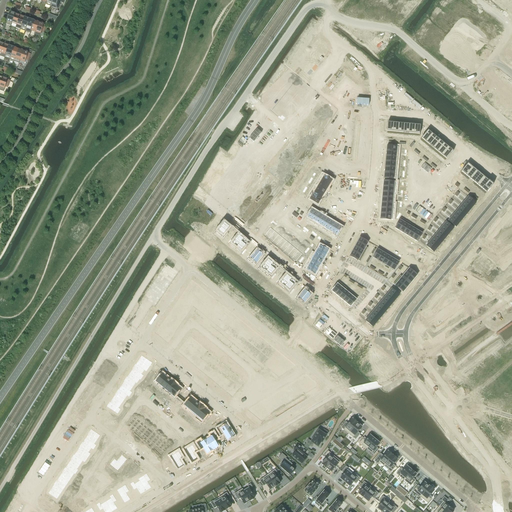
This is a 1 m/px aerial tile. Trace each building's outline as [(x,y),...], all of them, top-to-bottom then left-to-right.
[(10,12),(6,24),(11,26),(15,14),(10,12)] [(15,14),(11,26),(12,23),(16,25),(20,15),(15,14)] [(16,25),(15,28),(20,29),(25,17),(20,15),(16,25)] [(25,17),(20,29),(25,31),(29,19),(25,17)] [(29,19),(25,31),(30,33),(34,21),(29,19)] [(34,21),(30,33),(31,30),(35,32),(34,34),(39,22),(34,21)] [(39,22),(34,34),(40,36),(41,32),(44,33),(46,25),(44,25),(44,24),(39,22)] [(1,53),(0,54),(0,56),(4,58),(9,45),(4,44),(1,53)] [(9,45),(4,58),(9,59),(14,47),(9,45)] [(14,47),(9,59),(14,61),(18,49),(14,47)] [(18,49),(14,61),(19,63),(23,51),(18,49)] [(23,51),(19,63),(20,60),(25,62),(26,60),(28,61),(30,54),(28,53),(28,52),(23,51)] [(3,77),(0,84),(0,90),(3,91),(5,87),(7,88),(10,80),(8,80),(8,79),(3,77)] [(323,103),(267,171),(275,177),(302,146),(301,145),(304,141),(305,142),(331,110),(323,103)] [(338,160),(337,171),(364,174),(369,119),(359,118),(354,163),(346,163),(346,161),(338,160)] [(428,130),(420,140),(424,144),(432,134),(428,130)] [(432,134),(424,144),(428,147),(436,137),(432,134)] [(436,137),(428,147),(432,151),(440,141),(436,137)] [(440,141),(432,151),(436,154),(445,144),(440,141)] [(445,144),(436,154),(441,157),(449,148),(445,144)] [(449,148),(441,157),(445,161),(453,151),(449,148)] [(461,171),(459,173),(464,177),(472,167),(468,163),(461,171)] [(472,167),(464,177),(468,180),(476,170),(472,167)] [(477,169),(471,177),(475,181),(480,174),(481,173),(477,169)] [(475,181),(472,184),(476,187),(484,177),(480,174),(475,181)] [(322,175),(319,179),(329,185),(332,181),(322,175)] [(267,177),(237,213),(245,220),(276,184),(267,177)] [(484,177),(476,187),(480,191),(489,181),(484,177)] [(319,179),(316,184),(326,190),(329,185),(319,179)] [(489,181),(480,191),(485,194),(493,184),(489,181)] [(316,184),(313,189),(323,195),(326,190),(316,184)] [(313,189),(311,193),(320,199),(323,195),(313,189)] [(311,193),(308,198),(317,204),(320,199),(311,193)] [(468,197),(465,201),(472,207),(475,203),(468,197)] [(465,201),(461,205),(469,211),(472,207),(465,201)] [(461,205),(458,209),(466,215),(469,211),(461,205)] [(458,209),(455,213),(462,219),(466,215),(458,209)] [(312,210),(306,218),(311,221),(310,222),(316,212),(312,210)] [(316,212),(310,222),(314,225),(320,215),(316,212)] [(455,213),(452,217),(459,223),(462,219),(455,213)] [(320,215),(314,225),(318,227),(324,217),(320,215)] [(324,217),(318,227),(322,230),(328,220),(324,217)] [(452,217),(448,221),(456,227),(459,223),(452,217)] [(401,218),(395,228),(400,231),(405,221),(401,218)] [(328,220),(322,230),(327,232),(333,222),(328,220)] [(405,221),(400,231),(404,233),(410,223),(405,221)] [(333,222),(327,232),(331,235),(337,225),(333,222)] [(446,222),(442,226),(450,232),(453,228),(446,222)] [(501,222),(498,227),(501,230),(505,234),(509,229),(501,222)] [(218,232),(217,233),(222,238),(226,234),(225,233),(230,227),(224,223),(217,231),(218,232)] [(410,223),(404,233),(408,236),(414,226),(410,223)] [(337,225),(331,235),(335,237),(341,227),(337,225)] [(414,226),(408,236),(413,239),(418,230),(417,231),(413,228),(414,226)] [(442,226),(439,230),(447,236),(450,232),(442,226)] [(498,227),(494,231),(502,238),(505,234),(501,230),(498,227)] [(270,228),(264,235),(268,239),(274,231),(270,228)] [(418,230),(413,239),(417,241),(423,232),(418,230)] [(439,230),(436,234),(443,240),(447,236),(439,230)] [(274,231),(268,239),(272,242),(278,234),(274,231)] [(494,231),(491,235),(499,241),(502,238),(494,231)] [(278,234),(272,242),(276,245),(282,238),(278,234)] [(436,234),(433,238),(440,244),(443,240),(436,234)] [(232,238),(228,242),(235,248),(243,239),(239,235),(235,240),(232,238)] [(491,235),(488,239),(496,245),(499,241),(491,235)] [(282,238),(276,245),(280,248),(286,241),(282,238)] [(360,238),(357,242),(367,248),(365,247),(368,242),(360,238)] [(433,238),(429,242),(437,248),(440,244),(433,238)] [(243,239),(235,248),(242,255),(246,250),(244,248),(248,242),(243,239)] [(488,239),(484,243),(492,250),(496,245),(488,239)] [(286,241),(280,248),(284,252),(290,244),(286,241)] [(357,242),(355,247),(365,252),(367,248),(357,242)] [(429,242),(426,246),(432,251),(433,252),(437,248),(429,242)] [(290,244),(284,252),(288,255),(294,247),(290,244)] [(320,246),(317,250),(325,255),(328,250),(320,246)] [(294,247),(288,255),(292,258),(298,251),(294,247)] [(355,247),(352,251),(362,257),(365,252),(355,247)] [(378,249),(373,257),(377,260),(376,261),(377,261),(382,252),(378,249)] [(250,253),(246,258),(249,260),(254,264),(262,255),(257,250),(253,255),(250,253)] [(313,254),(312,254),(323,260),(325,255),(317,250),(315,255),(313,254)] [(298,251),(292,258),(296,261),(302,254),(298,251)] [(352,251),(350,256),(360,262),(362,257),(352,251)] [(382,252),(377,261),(381,263),(386,255),(382,252)] [(312,254),(310,259),(320,264),(323,260),(312,254)] [(386,255),(381,263),(385,266),(384,267),(390,257),(386,255)] [(390,257),(384,267),(388,269),(394,260),(390,257)] [(261,262),(257,267),(265,273),(273,263),(268,259),(264,264),(261,262)] [(307,263),(317,269),(320,264),(310,259),(311,260),(308,264),(307,263)] [(394,260),(388,269),(389,268),(393,271),(394,270),(395,269),(399,262),(394,260)] [(470,261),(464,270),(471,274),(475,268),(477,269),(480,264),(477,263),(476,265),(470,261)] [(273,263),(265,273),(272,279),(276,274),(273,272),(277,267),(273,263)] [(307,263),(304,268),(315,274),(317,269),(307,263)] [(480,271),(476,277),(482,281),(487,271),(482,268),(483,266),(480,264),(477,269),(480,271)] [(409,268),(405,273),(413,279),(417,275),(416,274),(414,272),(414,273),(409,268)] [(487,271),(482,281),(488,284),(492,278),(494,280),(497,275),(494,273),(493,275),(487,271)] [(400,275),(410,283),(413,279),(405,273),(402,277),(400,275)] [(280,277),(276,282),(283,288),(291,278),(287,275),(282,280),(280,277)] [(400,275),(397,279),(406,288),(410,283),(400,275)] [(497,281),(493,287),(500,291),(505,282),(499,278),(500,276),(497,275),(494,280),(497,281)] [(291,278),(283,288),(284,288),(288,291),(287,292),(290,294),(294,290),(292,287),(296,282),(291,278)] [(397,279),(393,284),(403,292),(406,288),(397,279)] [(177,305),(175,307),(188,316),(190,314),(185,310),(200,289),(190,282),(176,304),(177,305)] [(339,282),(331,291),(335,294),(343,285),(339,282)] [(343,285),(335,294),(339,297),(346,288),(343,285)] [(453,287),(442,294),(446,299),(457,292),(453,287)] [(346,288),(339,297),(343,300),(349,293),(345,290),(347,288),(346,288)] [(391,289),(388,293),(396,299),(399,295),(391,289)] [(298,293),(294,298),(297,300),(299,298),(304,302),(310,294),(305,290),(301,295),(298,293)] [(349,293),(343,300),(346,303),(352,296),(349,293)] [(388,293),(385,297),(392,303),(396,299),(388,293)] [(466,294),(455,301),(459,306),(464,303),(464,302),(469,298),(466,294)] [(469,298),(464,302),(464,303),(467,307),(478,300),(474,295),(469,298)] [(352,296),(346,303),(350,307),(356,300),(352,296)] [(385,297),(382,301),(389,307),(392,303),(385,297)] [(206,301),(202,305),(204,307),(206,306),(210,309),(216,301),(212,298),(208,303),(206,301)] [(216,301),(210,309),(214,313),(221,305),(216,301)] [(382,301),(378,305),(386,311),(389,307),(382,301)] [(441,302),(430,309),(434,314),(444,307),(441,302)] [(221,305),(214,313),(218,316),(225,308),(224,308),(220,305),(221,305)] [(378,305),(375,309),(382,315),(386,311),(378,305)] [(171,310),(157,332),(166,338),(181,317),(185,320),(187,317),(174,308),(172,311),(171,310)] [(225,308),(218,316),(222,319),(229,311),(225,308)] [(466,308),(455,315),(459,321),(469,313),(466,308)] [(375,309),(372,313),(379,319),(382,315),(375,309)] [(229,311),(222,319),(226,323),(233,315),(229,312),(229,311)] [(372,313),(369,317),(376,323),(379,319),(372,313)] [(233,315),(226,323),(231,326),(237,318),(237,319),(233,315)] [(455,315),(445,323),(449,328),(459,321),(455,315)] [(369,317),(365,321),(373,327),(376,323),(369,317)] [(237,318),(231,326),(235,330),(241,322),(237,318)] [(241,322),(235,330),(239,333),(245,326),(241,322)] [(440,326),(429,334),(433,339),(443,332),(441,328),(440,326)] [(248,328),(242,336),(246,340),(253,331),(253,332),(248,328)] [(253,331),(246,340),(247,340),(251,343),(257,335),(253,331)] [(357,332),(342,349),(371,373),(386,355),(374,345),(372,347),(368,343),(369,341),(357,332)] [(257,335),(251,343),(255,346),(261,339),(257,336),(257,335)] [(261,339),(255,346),(259,350),(266,342),(265,342),(261,339)] [(266,342),(259,350),(263,353),(270,345),(266,342)] [(184,343),(178,350),(182,354),(188,346),(184,343)] [(270,345),(263,353),(267,357),(273,349),(269,346),(270,346),(270,345)] [(188,346),(182,354),(186,357),(193,350),(188,346)] [(267,357),(271,361),(271,360),(278,353),(273,349),(267,357)] [(193,350),(186,357),(190,361),(197,353),(193,350)] [(197,353),(190,361),(194,365),(201,357),(197,353)] [(278,353),(271,360),(276,364),(282,356),(278,353)] [(142,355),(139,360),(149,367),(152,362),(142,355)] [(282,356),(276,364),(280,367),(286,360),(286,359),(286,360),(282,356)] [(201,357),(194,365),(195,364),(199,368),(205,360),(201,357)] [(135,363),(135,364),(146,371),(149,367),(139,360),(136,364),(135,363)] [(286,360),(280,367),(284,371),(283,372),(285,374),(289,370),(287,368),(290,363),(286,360)] [(135,364),(132,368),(143,375),(141,374),(144,370),(146,371),(135,364)] [(210,364),(204,372),(208,375),(214,368),(210,364)] [(133,368),(130,372),(140,379),(143,375),(132,368),(133,368)] [(214,368),(208,375),(212,379),(218,371),(214,368)] [(218,371),(212,379),(216,382),(216,383),(222,375),(218,371)] [(127,376),(135,382),(136,383),(139,379),(140,380),(140,379),(130,372),(127,376)] [(162,374),(156,381),(160,385),(167,377),(162,374)] [(222,375),(216,383),(220,386),(227,378),(222,375)] [(127,376),(124,381),(133,387),(135,382),(127,376)] [(167,377),(160,385),(165,389),(172,381),(171,380),(171,381),(167,377)] [(299,379),(296,380),(299,385),(302,384),(307,391),(312,387),(306,377),(300,381),(299,379)] [(227,378),(220,386),(225,389),(231,381),(227,378)] [(124,381),(121,385),(132,392),(130,391),(133,387),(124,381)] [(172,381),(165,389),(169,392),(176,384),(172,381)] [(231,381),(225,389),(229,392),(235,385),(231,381)] [(176,384),(169,392),(174,396),(180,388),(176,385),(176,384)] [(118,389),(129,396),(132,392),(121,385),(119,389),(118,389)] [(235,385),(229,392),(233,396),(239,388),(235,385)] [(290,388),(284,392),(291,402),(296,399),(292,392),(295,391),(291,385),(288,386),(290,388)] [(118,389),(115,393),(124,399),(127,395),(129,396),(118,389)] [(278,393),(275,395),(279,401),(282,399),(285,405),(291,402),(284,392),(279,395),(278,393)] [(116,394),(113,398),(121,403),(124,399),(115,393),(116,394)] [(191,397),(184,405),(189,409),(188,410),(195,401),(191,397)] [(267,401),(262,404),(268,414),(274,411),(270,405),(273,403),(269,397),(266,399),(267,401)] [(110,401),(109,402),(120,409),(118,408),(121,403),(113,398),(110,402),(110,401)] [(195,401),(188,410),(193,413),(200,404),(200,405),(195,401)] [(109,402),(106,406),(117,413),(120,409),(109,402)] [(200,404),(193,413),(198,416),(196,418),(205,408),(200,404)] [(256,405),(253,407),(256,413),(259,411),(263,418),(268,414),(262,404),(257,407),(256,405)] [(205,408),(196,418),(201,422),(209,412),(204,409),(205,408)] [(135,417),(129,425),(132,428),(138,420),(135,417)] [(345,422),(341,427),(348,433),(357,423),(352,419),(348,424),(345,422)] [(138,420),(132,428),(136,431),(142,423),(138,420)] [(142,423),(136,431),(139,433),(145,426),(142,423)] [(357,423),(348,433),(355,440),(360,434),(357,432),(362,427),(357,423)] [(220,426),(217,428),(221,434),(224,433),(228,439),(233,436),(227,425),(222,428),(220,426)] [(145,426),(139,433),(143,437),(149,429),(145,426)] [(91,429),(88,433),(97,439),(100,435),(91,429)] [(308,440),(306,443),(312,447),(314,444),(318,446),(321,442),(322,443),(326,435),(325,435),(327,432),(323,429),(322,432),(318,430),(311,441),(308,440)] [(151,430),(145,438),(148,441),(154,433),(151,430)] [(211,436),(206,440),(212,450),(218,446),(214,440),(217,439),(213,432),(210,434),(211,436)] [(88,434),(85,438),(96,445),(94,443),(97,439),(88,433),(88,434)] [(154,433),(148,441),(152,444),(158,436),(154,433)] [(364,437),(359,443),(366,449),(375,439),(370,435),(366,439),(364,437)] [(158,436),(152,444),(155,447),(161,439),(158,436)] [(82,442),(93,449),(96,445),(85,438),(83,442),(82,442)] [(161,439),(155,447),(159,450),(165,442),(161,439)] [(375,439),(366,449),(374,455),(378,450),(376,447),(379,443),(375,439)] [(200,441),(197,442),(201,449),(203,447),(207,453),(212,450),(206,440),(201,443),(200,441)] [(82,442),(79,446),(90,453),(88,452),(91,448),(93,449),(82,442)] [(165,442),(159,450),(162,453),(168,445),(165,442)] [(192,445),(184,450),(192,462),(197,459),(193,452),(196,451),(192,445)] [(295,452),(292,456),(301,464),(307,457),(304,454),(306,452),(298,445),(293,450),(295,452)] [(80,447),(77,451),(87,458),(90,453),(79,446),(80,447)] [(74,454),(84,462),(87,458),(77,451),(74,455),(74,454)] [(178,451),(170,456),(178,469),(183,465),(179,459),(182,457),(178,451)] [(326,458),(321,464),(326,468),(335,457),(328,451),(323,456),(326,458)] [(380,454),(374,461),(377,464),(379,462),(383,466),(392,455),(388,451),(383,457),(380,454)] [(74,454),(71,459),(80,465),(82,461),(84,462),(74,454)] [(114,459),(110,464),(117,470),(127,459),(122,455),(117,461),(114,459)] [(392,455),(383,466),(391,472),(395,467),(393,465),(397,459),(392,455)] [(335,457),(326,468),(331,472),(335,466),(338,468),(342,463),(335,457)] [(280,466),(279,466),(290,476),(290,475),(294,470),(294,471),(295,470),(288,465),(291,462),(285,458),(283,461),(284,462),(280,467),(280,466)] [(71,459),(68,463),(78,470),(77,469),(80,465),(71,459)] [(65,467),(75,474),(78,470),(68,463),(66,467),(65,467)] [(344,474),(340,478),(345,482),(351,474),(347,470),(348,468),(346,466),(341,472),(344,474)] [(400,468),(396,474),(403,480),(411,470),(407,466),(403,470),(400,468)] [(65,467),(62,471),(71,477),(74,473),(75,474),(65,467)] [(275,469),(267,475),(275,486),(280,483),(276,477),(279,475),(275,469)] [(411,470),(403,480),(410,486),(415,480),(412,478),(416,474),(411,470)] [(62,472),(60,476),(68,482),(71,477),(62,471),(62,472)] [(351,474),(345,482),(350,486),(353,482),(356,484),(360,478),(353,472),(351,474)] [(146,473),(138,478),(146,491),(151,487),(147,481),(150,480),(146,473)] [(267,475),(259,481),(263,486),(266,484),(270,490),(275,486),(267,475)] [(57,480),(56,480),(65,486),(68,482),(60,476),(57,480)] [(133,482),(130,483),(134,489),(137,488),(140,494),(146,491),(138,478),(138,479),(139,481),(134,484),(133,482)] [(56,480),(53,484),(62,490),(65,486),(56,480)] [(310,484),(304,491),(311,496),(318,487),(317,487),(319,485),(313,481),(312,482),(312,481),(311,482),(312,483),(310,484)] [(362,489),(358,493),(363,497),(371,488),(364,481),(359,487),(362,489)] [(417,485),(413,491),(420,497),(429,486),(424,482),(420,488),(417,485)] [(54,485),(51,489),(59,494),(62,490),(53,484),(54,485)] [(243,491),(249,501),(255,498),(251,492),(254,490),(250,484),(247,486),(248,488),(243,491)] [(125,485),(117,490),(124,502),(130,499),(126,493),(129,491),(125,485)] [(429,486),(420,497),(427,503),(432,498),(429,496),(434,490),(429,486)] [(371,488),(363,497),(368,501),(371,497),(374,499),(378,494),(371,488)] [(51,489),(48,493),(57,499),(59,494),(51,489)] [(242,489),(234,494),(238,500),(240,498),(244,504),(249,501),(243,491),(242,489)] [(324,491),(315,501),(323,508),(327,502),(325,500),(329,495),(324,491)] [(226,492),(218,498),(219,500),(220,500),(226,509),(231,506),(227,500),(230,498),(226,492)] [(111,498),(106,501),(112,511),(117,508),(113,502),(116,500),(112,494),(109,496),(111,498)] [(381,503),(377,508),(382,511),(390,502),(383,496),(378,501),(381,503)] [(443,502),(439,506),(445,511),(452,511),(454,510),(448,506),(451,503),(444,497),(441,500),(443,502)] [(71,500),(64,507),(68,510),(74,503),(71,500)] [(213,501),(210,502),(214,508),(217,507),(219,511),(221,511),(226,509),(220,500),(219,500),(214,503),(213,501)] [(336,500),(327,511),(329,511),(339,511),(340,511),(337,510),(342,504),(341,504),(341,503),(338,500),(337,500),(336,500)] [(99,502),(96,504),(100,510),(103,509),(104,511),(110,511),(112,511),(106,501),(101,504),(99,502)] [(390,502),(382,511),(381,511),(389,511),(390,511),(394,511),(397,508),(390,502)] [(74,503),(68,510),(70,511),(72,511),(78,505),(74,503)]
